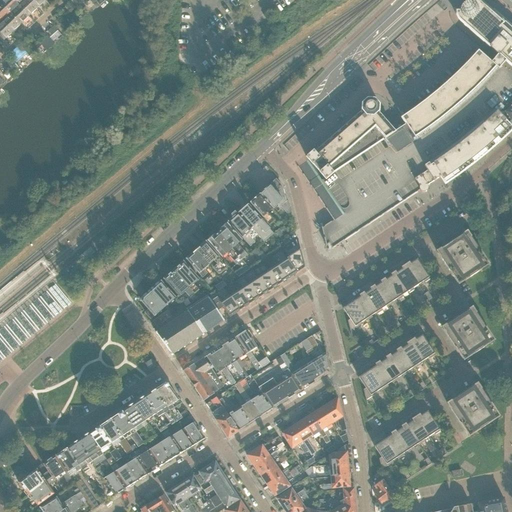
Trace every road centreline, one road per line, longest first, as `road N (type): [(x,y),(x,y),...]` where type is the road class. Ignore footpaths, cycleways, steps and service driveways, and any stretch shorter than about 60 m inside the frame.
road 1 (secondary): [(110,290),(260,147)]
road 2 (secondary): [(274,133),(420,0)]
road 3 (residential): [(321,269),(344,264),(480,171)]
road 4 (secondary): [(401,0),(274,133)]
road 5 (residential): [(168,369),(321,269)]
road 6 (secondary): [(0,410),(110,290)]
road 7 (residential): [(223,449),(342,374)]
road 8 (residential): [(321,269),(292,180),(260,147)]
road 9 (unclassified): [(107,511),(218,442)]
